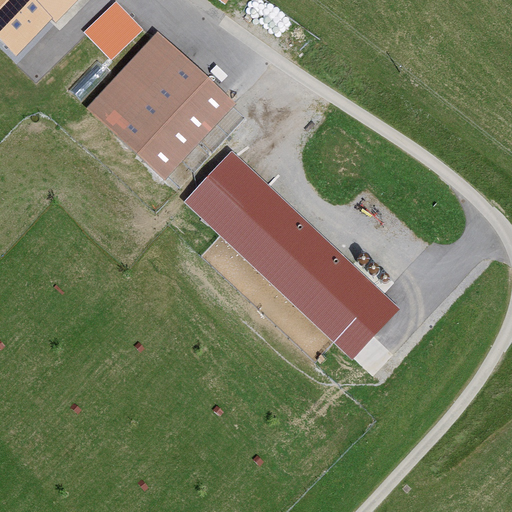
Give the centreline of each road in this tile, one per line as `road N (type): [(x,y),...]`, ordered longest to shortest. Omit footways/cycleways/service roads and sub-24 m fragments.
road 1 (track): [(511,229),(309,77),(276,88)]
road 2 (track): [(360,511),(469,398),(511,322)]
road 3 (unclassified): [(188,0),(211,40),(276,88)]
